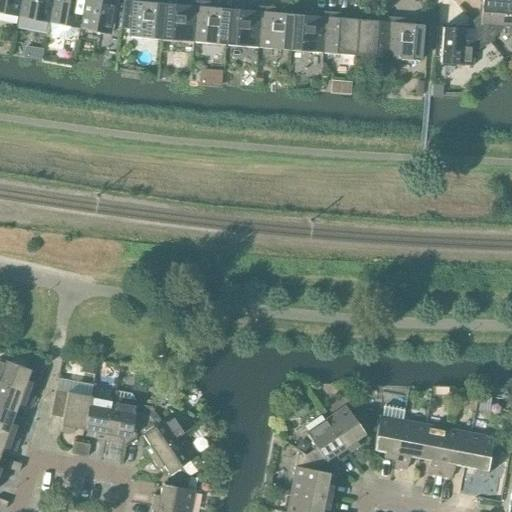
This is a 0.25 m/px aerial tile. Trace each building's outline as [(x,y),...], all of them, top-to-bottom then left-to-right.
[(0,0),(0,12),(18,16),(21,0),(0,0)] [(21,0),(18,16),(49,22),(53,0),(21,0)] [(79,28),(84,0),(53,0),(49,22),(50,23),(51,32),(57,38),(65,39),(73,36),(78,28),(79,28)] [(84,0),(79,28),(111,34),(117,0),(84,0)] [(161,39),(164,4),(145,2),(145,0),(131,0),(131,2),(123,1),(120,29),(129,30),(128,37),(161,39)] [(161,39),(193,42),(197,2),(184,0),(183,5),(164,4),(161,39)] [(472,21),(489,41),(504,28),(511,28),(511,0),(482,0),(481,13),(472,21)] [(193,42),(226,45),(229,9),(209,7),(210,3),(197,2),(193,42)] [(258,48),(261,7),(248,6),(248,11),(229,9),(226,45),(258,48)] [(258,48),(290,50),(293,14),(274,13),(274,8),(261,7),(258,48)] [(290,50),(323,53),(326,12),(313,11),(312,16),(293,14),(290,50)] [(323,53),(355,56),(358,20),(339,18),(339,13),(326,12),(323,53)] [(387,58),(391,18),(377,16),(377,21),(358,20),(355,56),(387,58)] [(391,18),(387,58),(420,61),(423,25),(403,23),(404,19),(391,18)] [(489,41),(472,21),(463,29),(442,27),(440,63),(473,66),(474,54),(489,41)] [(26,46),(24,59),(41,62),(43,49),(26,46)] [(417,81),(415,95),(422,95),(424,82),(417,81)] [(433,86),(432,97),(442,98),(443,87),(433,86)] [(0,383),(34,396),(39,384),(21,378),(25,367),(0,358),(0,383)] [(82,363),(80,372),(92,375),(94,365),(82,363)] [(0,408),(9,411),(13,402),(30,408),(34,396),(0,383),(0,408)] [(91,396),(56,389),(51,415),(63,417),(60,430),(73,433),(75,422),(85,424),(91,396)] [(113,400),(106,439),(118,441),(120,431),(131,433),(132,428),(138,430),(148,415),(135,413),(137,405),(135,404),(135,401),(131,394),(115,391),(113,400)] [(106,439),(113,400),(91,396),(85,424),(95,426),(93,437),(106,439)] [(326,419),(348,452),(358,445),(352,436),(361,430),(364,434),(370,430),(366,413),(356,421),(346,406),(326,419)] [(366,413),(370,430),(376,432),(374,444),(385,446),(383,457),(396,459),(403,420),(404,410),(384,406),(382,416),(366,413)] [(0,408),(0,432),(19,439),(23,427),(6,421),(9,411),(0,408)] [(148,415),(138,430),(148,444),(144,447),(151,457),(184,435),(170,415),(155,426),(148,415)] [(306,455),(321,464),(326,461),(323,456),(331,450),(338,459),(348,452),(326,419),(306,433),(316,448),(306,455)] [(403,420),(396,459),(394,467),(406,469),(410,451),(420,453),(425,425),(403,420)] [(425,425),(420,453),(430,455),(426,473),(439,475),(448,429),(425,425)] [(470,433),(448,429),(439,475),(451,478),(455,459),(465,461),(470,433)] [(0,432),(0,445),(15,451),(19,439),(0,432)] [(470,433),(465,461),(475,463),(473,474),(486,476),(488,466),(496,467),(498,455),(490,453),(493,437),(470,433)] [(184,435),(151,457),(158,468),(167,461),(173,470),(168,474),(172,480),(189,476),(204,465),(184,435)] [(79,455),(82,443),(73,441),(71,454),(79,455)] [(82,443),(79,455),(87,457),(90,444),(82,443)] [(321,464),(306,455),(304,468),(296,466),(291,490),(330,497),(332,485),(321,483),(324,472),(319,471),(321,464)] [(6,469),(18,474),(20,466),(9,461),(6,469)] [(189,476),(172,480),(171,486),(166,485),(164,496),(154,494),(151,506),(181,511),(190,511),(194,490),(187,489),(189,476)] [(291,490),(286,511),(315,511),(317,508),(327,510),(330,497),(291,490)]
